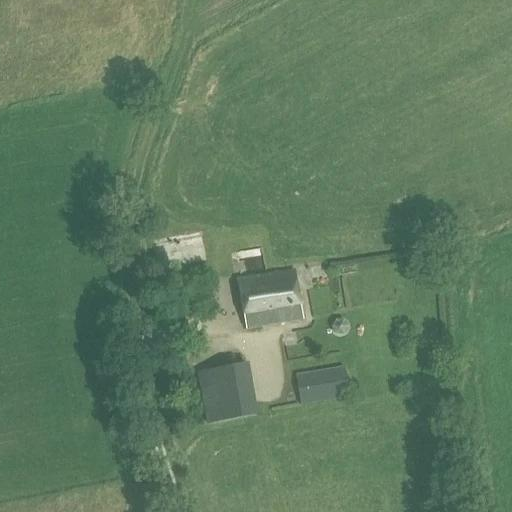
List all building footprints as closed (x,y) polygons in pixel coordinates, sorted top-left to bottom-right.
[(196,228),(150,230),(151,258),(197,256),(196,228)] [(377,255),(336,260),(340,294),(355,292),(359,322),(384,320),(377,255)] [(320,259),(297,263),(299,279),(323,276),(320,259)] [(239,279),(247,329),(304,320),(296,270),(239,279)] [(175,293),(177,315),(201,311),(197,290),(175,293)] [(198,373),(208,425),(259,416),(249,364),(198,373)] [(296,375),(301,406),(351,397),(345,366),(296,375)]
